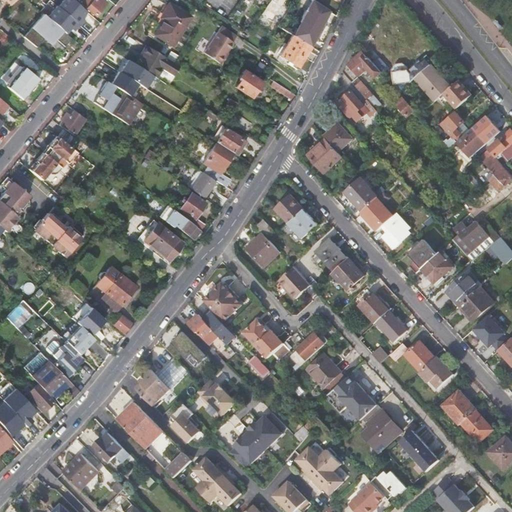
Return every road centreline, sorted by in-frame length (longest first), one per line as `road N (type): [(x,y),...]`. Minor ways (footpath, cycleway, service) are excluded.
road 1 (residential): [(214,248),(294,325),(319,303),(509,511)]
road 2 (residential): [(278,154),(511,409)]
road 3 (residential): [(275,511),(222,459),(193,454),(112,372)]
road 4 (residential): [(0,161),(135,0)]
road 5 (residential): [(363,0),(278,154)]
road 6 (residential): [(214,248),(112,372)]
road 7 (unknown): [(290,136),(167,75)]
road 8 (tertiary): [(424,0),(511,106)]
road 9 (residential): [(112,372),(34,463)]
